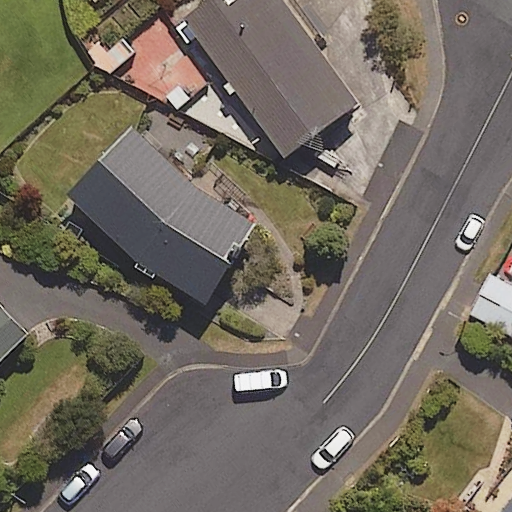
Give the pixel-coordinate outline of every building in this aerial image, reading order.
[(360,102),(288,0),(206,0),(172,24),(187,45),(200,35),(284,155),(360,102)] [(110,75),(137,49),(115,25),(88,51),(110,75)] [(132,124),(68,194),(142,262),(208,302),(258,222),(197,184),(132,124)] [(511,333),(511,283),(492,273),(472,313),(511,333)] [(0,361),(29,334),(0,303),(0,361)] [(511,511),(511,499),(502,511),(511,511)]
